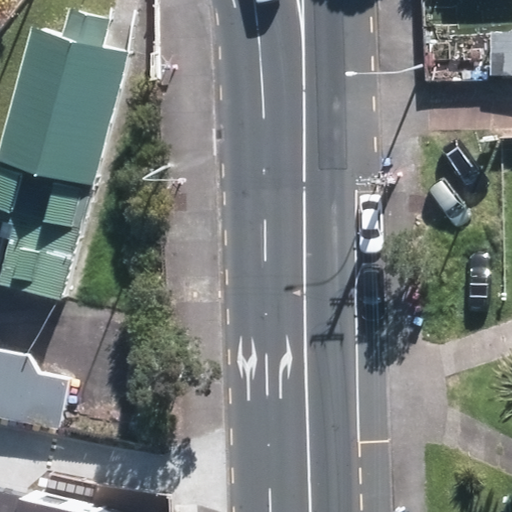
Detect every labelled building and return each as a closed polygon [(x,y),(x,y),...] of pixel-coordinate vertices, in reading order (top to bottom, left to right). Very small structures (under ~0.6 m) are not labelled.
[(69,35),(38,27),(7,150),(0,148),(0,219),(15,224),(0,283),(0,287),(72,306),(137,51),(110,44),(116,20),(75,9),(69,35)] [(511,29),(489,28),(486,73),(511,74),(511,29)] [(45,367),(38,351),(0,342),(0,408),(63,421),(74,372),(45,367)] [(146,438),(114,436),(111,494),(143,496),(146,438)] [(0,492),(0,511),(16,511),(20,497),(0,492)] [(74,511),(75,510),(20,497),(16,511),(74,511)]
